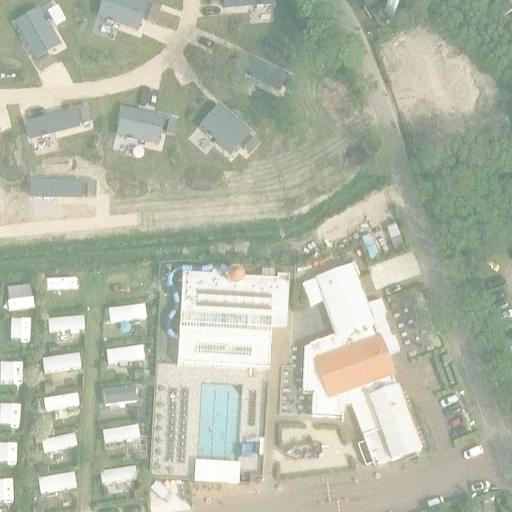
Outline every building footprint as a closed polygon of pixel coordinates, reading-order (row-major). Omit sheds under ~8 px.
[(274,0),(223,0),(225,11),(275,8),(274,0)] [(511,0),(501,0),(493,6),(501,18),(511,10),(511,0)] [(155,26),(160,11),(151,8),(146,23),(155,26)] [(46,15),(7,29),(11,39),(14,38),(18,51),(56,41),(46,15)] [(137,22),(96,29),(98,41),(101,41),(102,54),(141,50),(137,22)] [(287,74),(244,52),(235,72),(281,92),(287,74)] [(57,65),(52,57),(38,65),(42,73),(57,65)] [(292,93),(298,82),(290,79),(285,90),(292,93)] [(91,124),(87,108),(78,110),(82,126),(91,124)] [(164,118),(120,108),(115,134),(158,144),(164,118)] [(218,108),(199,127),(232,156),(251,136),(218,108)] [(74,111),(25,123),(30,143),(79,130),(74,111)] [(177,121),(168,119),(164,135),(173,136),(177,121)] [(260,144),(253,138),(242,150),(249,156),(260,144)] [(81,200),(82,181),(31,180),(31,199),(81,200)] [(379,302),(366,306),(352,268),(301,286),(308,307),(322,302),(334,337),(308,346),(309,348),(304,350),(302,393),(312,394),(311,417),(342,418),(342,406),(350,407),(373,469),(419,452),(391,377),(384,357),(398,352),(379,302)] [(276,277),(275,281),(241,279),(240,278),(240,277),(239,275),(238,275),(237,274),(236,273),(235,273),(233,273),(181,270),(176,366),(267,371),(269,328),(285,329),(288,277),(276,277)] [(131,283),(130,272),(98,275),(99,285),(131,283)] [(86,288),(85,275),(47,278),(48,291),(86,288)] [(145,319),(143,306),(107,311),(109,324),(145,319)] [(83,330),(82,318),(47,321),(48,333),(83,330)] [(143,360),(141,347),(105,352),(107,365),(118,364),(119,368),(125,367),(125,363),(143,360)] [(82,371),(79,356),(51,360),(53,372),(70,369),(71,373),(82,371)] [(140,401),(138,387),(101,392),(103,406),(126,403),(126,407),(135,406),(134,402),(140,401)] [(78,407),(76,396),(42,401),(45,413),(66,409),(67,413),(74,412),(73,408),(78,407)] [(138,440),(136,427),(101,433),(103,445),(138,440)] [(75,448),(73,436),(40,442),(42,454),(75,448)] [(195,464),(193,483),(236,485),(237,466),(195,464)] [(136,481),(134,468),(99,473),(101,486),(136,481)] [(75,489),(72,474),(37,481),(39,495),(75,489)]
